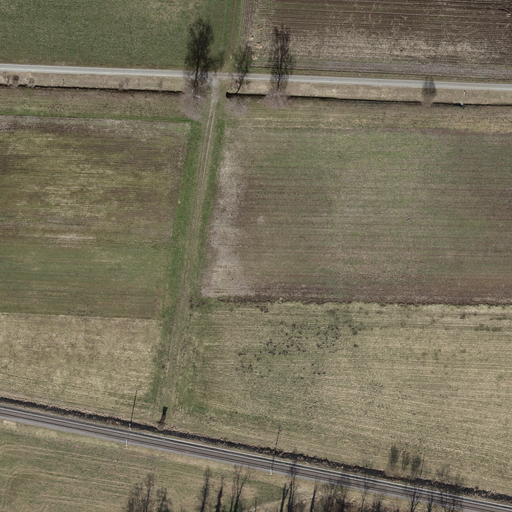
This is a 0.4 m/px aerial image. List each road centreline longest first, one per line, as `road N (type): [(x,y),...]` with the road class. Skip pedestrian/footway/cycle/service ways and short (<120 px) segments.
road 1 (track): [(0,393),(150,422),(166,414),(213,75)]
road 2 (track): [(213,75),(511,87)]
road 3 (track): [(0,67),(213,75)]
